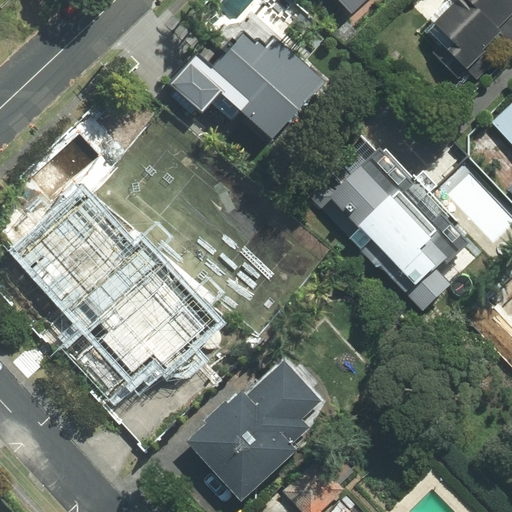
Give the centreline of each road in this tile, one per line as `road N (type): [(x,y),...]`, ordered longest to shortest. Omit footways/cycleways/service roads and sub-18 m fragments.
road 1 (residential): [(116,0),(0,108)]
road 2 (residential): [(102,511),(0,400)]
